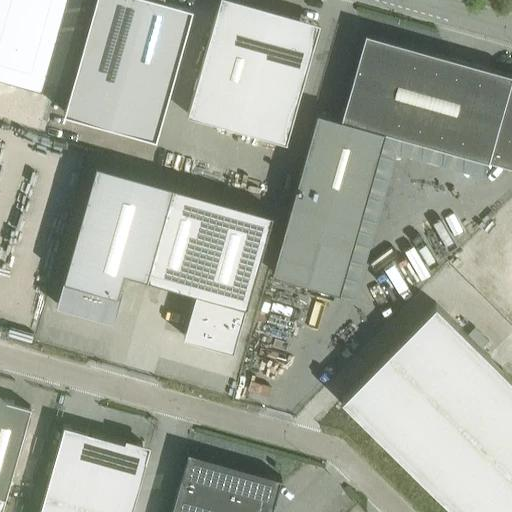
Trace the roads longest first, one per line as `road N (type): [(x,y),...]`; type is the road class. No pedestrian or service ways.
road 1 (unclassified): [(392,511),(337,457),(306,444),(0,355)]
road 2 (unknown): [(276,435),(397,227),(417,208),(511,172)]
